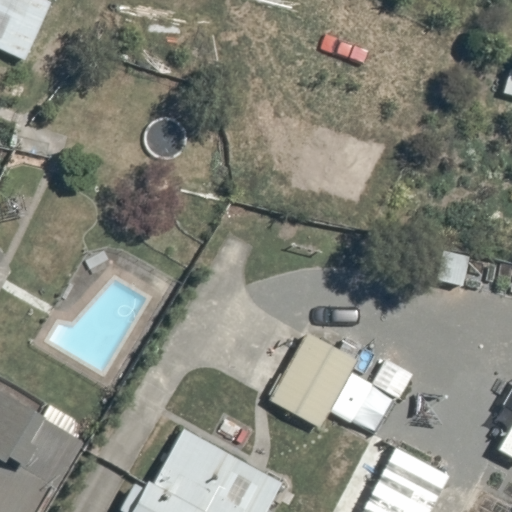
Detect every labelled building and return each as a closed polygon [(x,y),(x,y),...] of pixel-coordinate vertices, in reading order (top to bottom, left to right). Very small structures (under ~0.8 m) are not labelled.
[(38,3),(31,0),(0,0),(0,59),(12,64),(38,3)] [(0,264),(4,258),(0,255),(0,511),(43,511),(90,432),(5,382),(0,389),(0,264)] [(343,351),(312,334),(275,400),(323,427),(332,411),(380,437),(416,373),(351,337),(343,351)] [(511,400),(484,453),(511,468),(511,400)] [(270,511),(286,481),(183,427),(151,489),(134,481),(120,509),(126,511),(270,511)]
